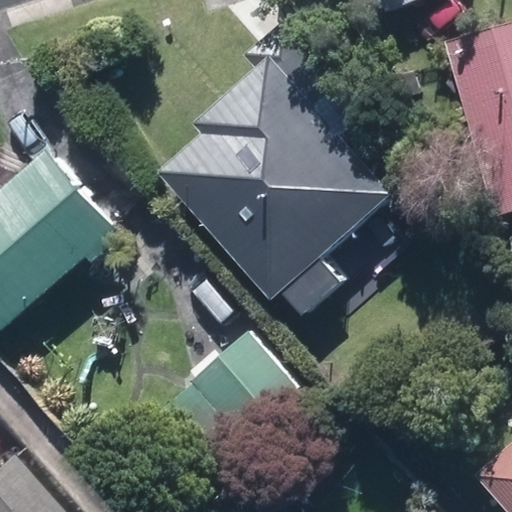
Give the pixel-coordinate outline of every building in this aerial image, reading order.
[(511,18),(477,30),(511,133),(511,18)] [(308,52),(188,162),(289,272),(410,162),(308,52)] [(47,92),(0,133),(0,294),(27,324),(154,210),(47,92)] [(307,384),(259,332),(173,411),(221,463),(307,384)] [(50,511),(5,459),(0,463),(0,511),(50,511)]
